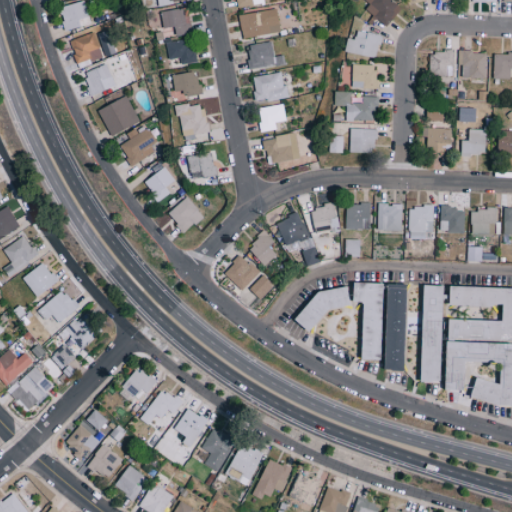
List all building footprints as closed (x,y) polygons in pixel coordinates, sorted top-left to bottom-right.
[(238,0),(240,8),(264,3),(263,0),(238,0)] [(365,0),(370,3),(365,9),(387,25),(401,7),(392,0),(365,0)] [(65,30),(81,26),(80,23),(89,21),(84,1),(59,7),(65,30)] [(163,28),(175,26),(176,35),(191,32),(187,7),(160,11),(163,28)] [(239,13),(242,37),(280,32),(277,9),(239,13)] [(348,37),(345,51),(377,58),(382,34),(357,29),(355,39),(348,37)] [(77,65),(101,56),(93,32),(69,41),(77,65)] [(180,58),(181,64),(196,62),(193,37),(166,40),(168,59),(180,58)] [(283,55),(273,56),(272,42),(248,43),(249,67),(283,65),(283,55)] [(486,51),(458,50),(458,65),(462,65),(462,77),(486,77),(486,51)] [(429,75),(449,75),(449,66),(453,66),(454,51),(430,51),(429,75)] [(511,52),(494,52),(493,78),(511,78),(511,52)] [(92,95),(121,83),(118,76),(124,73),(127,82),(132,80),(125,64),(113,69),(112,66),(113,66),(111,61),(82,72),(92,95)] [(352,87),(376,88),(377,64),(353,64),(352,87)] [(174,91),(183,89),(184,96),(200,94),(198,71),(172,74),(174,91)] [(255,101),(286,97),(283,72),(252,75),(255,101)] [(335,105),(347,105),(346,119),(377,120),(378,96),(362,96),(362,102),(351,102),(351,91),(335,91),(335,105)] [(99,108),(109,135),(138,124),(127,97),(99,108)] [(207,132),(203,102),(178,105),(182,140),(194,138),(193,133),(207,132)] [(261,131),(276,128),(275,122),(286,120),(283,104),(257,108),(261,131)] [(443,108),(428,108),(427,120),(443,120),(443,108)] [(127,134),(130,139),(119,145),(131,165),(154,152),(151,145),(155,142),(145,124),(127,134)] [(450,145),(451,128),(423,127),(423,136),(427,136),(427,152),(442,152),(442,145),(450,145)] [(349,152),(375,153),(376,129),(350,128),(349,152)] [(486,129),(469,129),(468,140),(461,139),(461,154),(485,154),(486,129)] [(511,130),(499,130),(498,152),(511,152),(511,130)] [(264,137),(266,162),(298,159),(296,134),(264,137)] [(192,179),(216,174),(211,151),(187,156),(192,179)] [(158,160),(150,167),(155,173),(143,182),(158,201),(171,191),(167,186),(174,181),(158,160)] [(202,215),(186,197),(167,214),(184,232),(202,215)] [(345,228),(370,229),(370,203),(346,202),(345,228)] [(377,230),(401,230),(401,203),(378,203),(377,230)] [(338,228),(335,204),(311,207),(314,232),(338,228)] [(0,237),(19,226),(7,206),(0,210),(0,237)] [(408,238),(425,239),(425,233),(432,233),(433,206),(409,206),(408,238)] [(440,231),(464,232),(464,208),(440,207),(440,231)] [(471,233),(496,234),(496,209),(471,208),(471,233)] [(503,234),(511,233),(511,208),(503,209),(503,234)] [(277,254),(270,245),(274,242),(265,231),(247,246),(264,266),(277,254)] [(11,263),(3,268),(8,276),(38,257),(24,235),(3,249),(11,263)] [(319,262),(316,247),(302,250),(306,265),(319,262)] [(224,273),(242,290),(259,272),(240,255),(224,273)] [(22,277),(36,296),(57,281),(43,262),(22,277)] [(249,289),(260,298),(273,284),(262,274),(249,289)] [(382,360),(384,283),(355,282),(355,302),(365,302),(363,359),(382,360)] [(408,284),(389,283),(387,370),(406,370),(408,284)] [(422,381),(442,382),(444,285),(425,285),(422,381)] [(511,288),(451,287),(451,305),(504,307),(503,320),(450,319),(449,340),(448,340),(446,390),(465,390),(466,359),(501,360),(500,380),(475,380),(474,402),(511,403),(511,288)] [(45,320),(52,314),(59,323),(78,307),(63,289),(37,310),(45,320)] [(65,330),(82,349),(102,330),(85,312),(65,330)] [(51,356),(63,369),(76,357),(64,344),(51,356)] [(17,359),(9,349),(0,356),(0,380),(5,386),(32,362),(24,353),(17,359)] [(53,386),(34,365),(8,390),(27,411),(53,386)] [(119,391),(133,401),(142,390),(147,394),(156,382),(136,367),(119,391)] [(155,414),(161,418),(167,408),(175,413),(182,402),(161,388),(141,418),(148,424),(155,414)] [(154,449),(180,466),(209,421),(188,407),(174,429),(185,436),(182,441),(165,430),(154,449)] [(63,443),(82,459),(111,423),(94,409),(85,421),(83,419),(63,443)] [(204,464),(218,471),(234,439),(213,427),(202,448),(210,452),(204,464)] [(263,454),(242,442),(224,473),(245,485),(263,454)] [(121,458),(102,444),(87,464),(107,478),(121,458)] [(253,493),(269,500),(274,488),(281,492),(291,468),(268,458),(253,493)] [(138,482),(143,474),(127,464),(113,488),(134,499),(142,484),(138,482)] [(319,482),(299,473),(289,495),(309,505),(319,482)] [(138,505),(148,511),(163,511),(174,496),(152,482),(138,505)] [(317,511),(344,511),(351,494),(328,486),(317,511)] [(0,511),(27,511),(15,492),(0,500),(0,511)] [(377,511),(380,504),(358,497),(352,511),(377,511)] [(199,511),(200,511),(178,501),(173,511),(199,511)]
